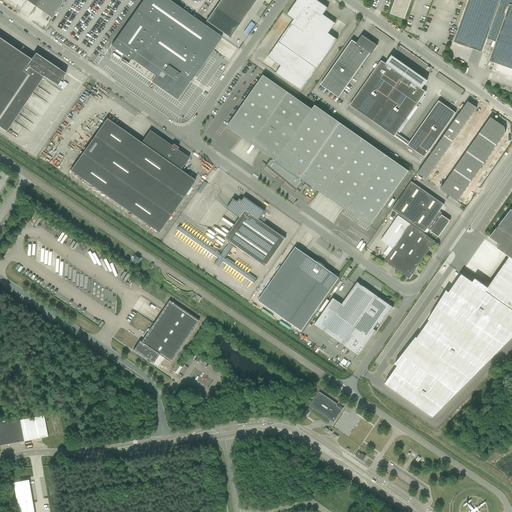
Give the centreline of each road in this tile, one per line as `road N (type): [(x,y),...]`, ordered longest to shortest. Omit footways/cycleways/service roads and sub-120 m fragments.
road 1 (unknown): [(184,214),(174,240),(243,291),(256,285),(292,229),(215,175)]
road 2 (unclassified): [(410,290),(186,137)]
road 3 (unclassified): [(186,137),(0,7)]
road 4 (unclassified): [(511,118),(346,0)]
road 5 (unclassified): [(410,290),(511,155)]
road 6 (unclassified): [(186,137),(283,0)]
road 7 (unknown): [(0,127),(29,139),(84,69)]
